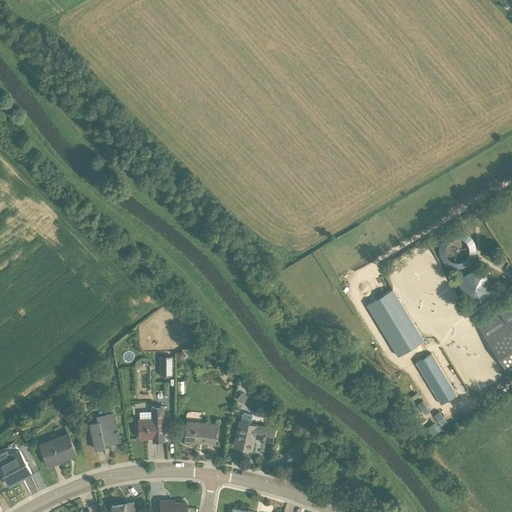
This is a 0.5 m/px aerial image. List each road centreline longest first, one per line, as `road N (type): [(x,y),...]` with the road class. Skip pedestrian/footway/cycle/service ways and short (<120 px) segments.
road 1 (tertiary): [(214,476),(107,476),(29,511)]
road 2 (tertiary): [(330,511),(214,476)]
